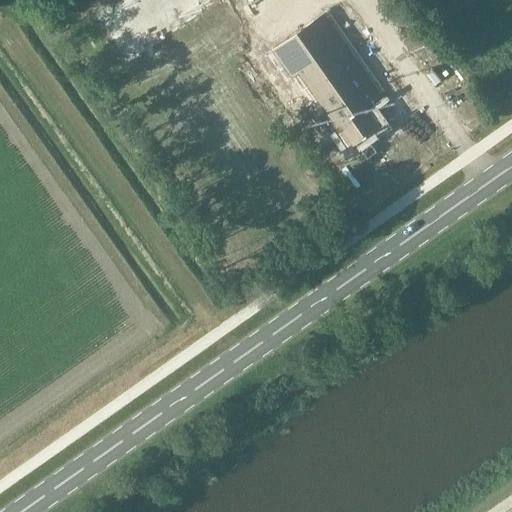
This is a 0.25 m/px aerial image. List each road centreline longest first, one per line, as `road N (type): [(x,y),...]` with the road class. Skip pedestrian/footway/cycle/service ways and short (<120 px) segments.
road 1 (primary): [(21,511),(511,166)]
road 2 (track): [(0,31),(217,334)]
